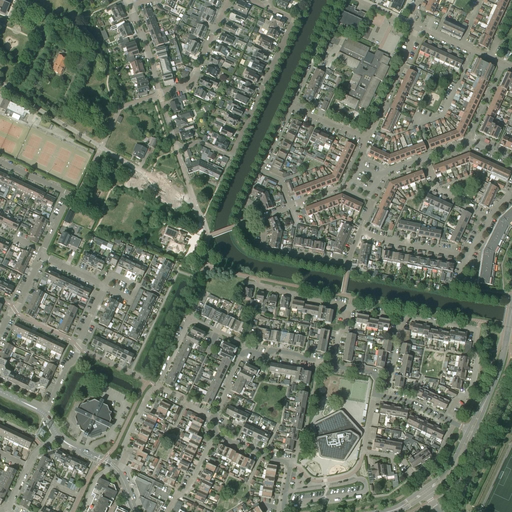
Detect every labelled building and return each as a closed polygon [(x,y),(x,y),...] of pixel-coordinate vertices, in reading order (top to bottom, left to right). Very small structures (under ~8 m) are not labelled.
[(0,0),(0,10),(4,13),(6,8),(7,8),(9,4),(3,2),(4,1),(0,0)] [(248,5),(238,0),(236,4),(235,5),(235,7),(237,8),(236,11),(246,15),(249,9),(246,7),(248,5)] [(285,9),(288,4),(291,5),(292,0),(279,0),(277,6),(285,9)] [(173,10),(175,4),(167,1),(167,2),(166,2),(164,6),(165,6),(164,9),(169,11),(171,9),(173,10)] [(427,5),(435,9),(437,4),(429,1),(427,5)] [(499,1),(497,6),(505,10),(507,5),(499,1)] [(390,2),(388,8),(398,13),(401,7),(392,3),(390,2)] [(204,4),(203,6),(202,6),(199,11),(200,12),(200,13),(212,18),(214,15),(213,15),(214,12),(209,10),(210,7),(204,4)] [(357,33),(366,14),(360,11),(360,12),(358,13),(354,11),(356,7),(352,6),(351,7),(346,5),(337,24),(339,24),(337,28),(345,31),(346,28),(357,33)] [(427,5),(425,11),(433,14),(435,9),(427,5)] [(111,10),(114,16),(123,12),(120,6),(117,7),(114,9),(112,6),(106,9),(107,12),(111,10)] [(497,6),(495,11),(503,14),(505,10),(497,6)] [(143,17),(152,13),(150,8),(142,11),(143,13),(142,13),(143,17)] [(244,22),(246,16),(234,11),(233,13),(232,12),(230,15),(231,15),(229,19),(235,21),(240,23),(241,21),(244,22)] [(495,11),(493,16),(500,19),(503,14),(495,11)] [(123,12),(114,16),(111,17),(114,22),(112,22),(114,26),(116,25),(121,23),(119,20),(126,17),(123,12)] [(146,20),(146,22),(154,18),(152,13),(143,17),(145,21),(146,20)] [(211,21),(212,18),(200,13),(198,18),(196,17),(195,20),(196,21),(203,23),(204,21),(209,23),(211,21)] [(274,16),(271,22),(266,20),(265,22),(264,24),(275,29),(276,26),(282,28),(282,26),(283,26),(284,23),(285,21),(274,16)] [(491,20),(498,24),(500,19),(493,16),(491,20)] [(156,23),(154,18),(146,22),(147,23),(146,23),(147,27),(156,23)] [(491,20),(488,25),(496,29),(498,24),(491,20)] [(198,24),(195,30),(205,34),(206,31),(207,29),(201,26),(203,23),(196,21),(195,23),(198,24)] [(455,26),(445,21),(441,30),(451,34),(455,26)] [(150,30),(150,32),(158,28),(156,23),(147,27),(148,31),(150,30)] [(237,28),(241,30),(243,27),(234,24),(234,23),(232,26),(227,23),(224,29),(234,34),(237,28)] [(118,28),(120,34),(130,30),(127,24),(121,27),(120,24),(116,25),(114,26),(111,28),(110,28),(112,31),(114,30),(118,28)] [(269,26),(263,24),(262,27),(261,29),(268,32),(266,35),(271,38),(276,40),(278,35),(279,34),(268,29),(269,26)] [(486,30),(494,34),(496,29),(488,25),(486,30)] [(461,39),(465,30),(455,26),(451,34),(461,39)] [(160,33),(158,28),(150,32),(151,33),(150,33),(151,37),(160,33)] [(203,37),(205,34),(195,30),(192,28),(191,32),(192,33),(191,34),(188,33),(187,36),(189,37),(195,40),(196,37),(202,40),(203,37)] [(118,45),(121,44),(127,41),(126,38),(132,36),(130,30),(120,34),(122,37),(119,39),(119,41),(117,42),(118,45)] [(483,35),(491,39),(494,34),(486,30),(484,35),(483,35)] [(154,42),(162,38),(165,37),(163,32),(160,33),(151,37),(152,41),(153,40),(154,42)] [(232,39),(223,34),(220,41),(223,42),(224,42),(223,43),(227,44),(231,46),(234,39),(232,39)] [(491,39),(483,35),(478,45),(487,49),(491,39)] [(271,51),(273,46),(271,45),(273,41),(270,40),(260,36),(258,41),(261,42),(259,45),(263,47),(271,51)] [(184,45),(188,46),(197,51),(199,48),(198,47),(199,45),(194,42),(195,40),(189,37),(188,40),(189,40),(188,42),(187,42),(185,43),(184,45)] [(164,44),(162,38),(154,42),(154,43),(153,43),(155,47),(157,46),(164,44)] [(379,56),(378,59),(374,57),(374,56),(367,52),(369,49),(355,42),(355,41),(348,38),(346,42),(344,41),(343,44),(345,45),(343,49),(345,50),(344,52),(340,50),(339,53),(338,52),(335,60),(339,62),(354,69),(352,72),(353,74),(354,74),(347,88),(351,90),(348,96),(344,95),(341,102),(354,108),(355,109),(356,107),(366,111),(372,97),(380,80),(382,81),(388,67),(386,66),(390,59),(382,55),(381,55),(380,55),(380,56),(379,56)] [(128,44),(127,41),(121,44),(122,49),(126,48),(127,51),(137,48),(135,42),(128,44)] [(219,46),(218,46),(217,47),(215,51),(218,53),(222,55),(224,56),(225,56),(227,52),(226,51),(227,50),(226,50),(228,47),(222,44),(220,43),(219,46)] [(428,46),(423,43),(419,51),(425,54),(428,46)] [(196,53),(197,51),(188,46),(186,49),(184,48),(181,53),(188,56),(189,53),(194,56),(196,53)] [(253,49),(256,51),(253,57),(256,58),(257,58),(265,61),(268,55),(260,52),(261,49),(254,46),(253,49)] [(428,46),(425,54),(430,56),(434,48),(428,46)] [(329,52),(330,50),(323,47),(318,64),(326,67),(331,53),(329,52)] [(127,62),(129,61),(133,59),(132,56),(139,54),(137,48),(127,51),(128,55),(125,56),(127,62)] [(434,48),(430,56),(435,58),(438,51),(434,48)] [(438,51),(435,58),(440,61),(443,53),(438,51)] [(443,53),(440,61),(444,63),(448,55),(443,53)] [(51,71),(61,75),(63,71),(66,66),(70,60),(59,54),(54,65),(51,71)] [(449,65),(453,57),(448,55),(444,63),(449,65)] [(212,56),(211,59),(210,58),(209,61),(209,62),(217,66),(218,62),(222,64),(224,61),(222,60),(212,56)] [(453,57),(449,65),(454,67),(458,60),(453,57)] [(259,64),(260,62),(252,58),(250,63),(253,64),(251,68),(254,70),(261,73),(264,67),(259,64)] [(131,64),(133,70),(143,67),(141,61),(136,62),(135,59),(133,59),(129,61),(130,64),(131,64)] [(481,75),(480,79),(488,82),(486,81),(493,67),(477,59),(470,74),(477,77),(478,74),(479,74),(478,77),(480,78),(481,75)] [(454,67),(459,70),(463,62),(458,60),(454,67)] [(161,70),(172,67),(171,64),(171,62),(168,63),(160,65),(161,70)] [(144,73),(143,67),(133,70),(134,76),(131,76),(132,79),(138,78),(138,75),(144,73)] [(161,70),(162,75),(173,72),(172,67),(161,70)] [(210,68),(207,67),(204,73),(206,74),(215,78),(217,75),(218,75),(220,70),(216,68),(213,67),(212,69),(210,71),(210,68)] [(258,77),(255,76),(256,73),(253,72),(247,69),(244,74),(248,76),(246,79),(249,81),(256,83),(256,82),(257,82),(257,81),(258,77)] [(323,73),(316,69),(314,75),(324,80),(327,74),(330,76),(331,74),(328,73),(324,71),(323,73)] [(406,75),(414,78),(416,73),(408,70),(406,75)] [(175,78),(173,72),(162,75),(164,81),(174,78),(175,78)] [(509,93),(511,93),(511,75),(507,73),(500,88),(499,87),(498,87),(506,91),(508,87),(511,89),(509,93)] [(324,80),(314,75),(312,80),(322,84),(324,80)] [(412,83),(414,78),(406,75),(404,80),(412,83)] [(137,82),(138,88),(148,85),(147,79),(145,80),(144,77),(132,80),(132,82),(134,83),(137,82)] [(176,85),(174,78),(164,81),(165,86),(170,85),(171,86),(176,85)] [(202,78),(199,84),(209,89),(211,84),(216,87),(218,83),(211,79),(210,82),(202,78)] [(253,89),(250,87),(251,84),(248,83),(241,80),(239,85),(242,87),(241,90),(251,95),(251,94),(252,93),(253,94),(254,91),(253,90),(253,89)] [(322,84),(312,80),(309,84),(320,89),(322,84)] [(409,88),(412,83),(404,80),(401,85),(409,88)] [(478,83),(476,88),(483,92),(486,86),(478,83)] [(320,89),(309,84),(307,89),(318,94),(320,89)] [(148,85),(138,88),(137,88),(139,94),(138,94),(137,95),(135,96),(134,97),(135,99),(139,98),(139,97),(147,95),(146,92),(149,91),(147,86),(148,85)] [(409,88),(401,85),(399,89),(407,93),(410,94),(412,90),(409,88)] [(504,96),(506,91),(498,87),(496,92),(504,96)] [(473,93),(481,96),(483,92),(476,88),(473,93)] [(209,100),(208,98),(210,95),(214,97),(214,96),(215,94),(209,91),(208,94),(197,89),(194,95),(197,97),(207,101),(209,100)] [(243,97),(244,94),(236,91),(234,89),(232,93),(236,95),(235,98),(234,100),(245,105),(246,104),(247,104),(249,100),(243,97)] [(318,94),(307,89),(305,94),(315,99),(318,94)] [(397,94),(405,97),(408,99),(410,94),(407,93),(399,89),(397,94)] [(502,100),(504,96),(496,92),(494,97),(502,100)] [(473,93),(471,98),(479,101),(481,96),(473,93)] [(313,98),(305,94),(302,99),(306,101),(305,102),(312,106),(315,99),(313,98)] [(397,94),(395,99),(403,103),(405,98),(408,99),(405,97),(397,94)] [(181,111),(181,110),(183,110),(181,102),(184,101),(186,100),(184,95),(177,98),(177,101),(170,103),(171,108),(172,107),(172,109),(173,110),(174,110),(175,113),(181,111)] [(500,105),(502,100),(494,97),(492,102),(500,105)] [(0,108),(6,111),(7,109),(25,117),(27,114),(30,115),(31,112),(1,98),(3,99),(0,105),(0,108)] [(479,101),(471,98),(469,102),(477,106),(479,101)] [(403,103),(395,99),(393,104),(400,108),(403,103)] [(228,105),(231,107),(229,111),(241,116),(244,110),(241,109),(242,106),(232,102),(230,101),(228,105)] [(469,102),(467,108),(474,111),(477,106),(469,102)] [(500,105),(492,102),(489,107),(497,110),(500,105)] [(398,113),(400,108),(393,104),(390,109),(398,113)] [(495,115),(497,110),(489,107),(487,112),(495,115)] [(474,111),(467,108),(465,112),(472,116),(474,111)] [(399,113),(398,113),(390,109),(381,129),(390,133),(399,113)] [(193,118),(191,111),(178,115),(179,118),(175,119),(178,128),(187,124),(188,124),(186,120),(193,118)] [(465,112),(462,118),(470,122),(472,116),(465,112)] [(486,115),(485,116),(493,120),(495,115),(487,112),(486,115)] [(226,123),(235,127),(236,124),(239,118),(227,113),(226,116),(228,117),(226,123)] [(491,123),(493,120),(485,116),(485,117),(486,118),(479,132),(496,140),(503,124),(496,121),(495,125),(491,123)] [(462,118),(460,123),(468,126),(470,122),(462,118)] [(302,124),(293,120),(291,124),(300,128),(302,124)] [(457,128),(465,132),(468,126),(460,123),(457,128)] [(182,128),(183,131),(179,133),(182,140),(193,137),(191,131),(193,130),(193,131),(196,130),(194,124),(188,126),(182,128)] [(291,124),(289,129),(298,133),(300,128),(291,124)] [(220,134),(231,138),(232,135),(233,135),(234,133),(233,133),(234,132),(223,127),(220,134)] [(457,128),(456,131),(462,138),(463,137),(465,132),(457,128)] [(287,134),(296,138),(298,133),(289,129),(287,134)] [(320,131),(315,129),(309,141),(314,143),(320,131)] [(324,133),(320,131),(314,143),(319,145),(324,133)] [(456,131),(452,132),(455,141),(461,138),(462,138),(456,131)] [(224,142),(226,139),(218,135),(214,133),(212,137),(217,139),(214,146),(225,151),(226,149),(228,146),(227,146),(228,144),(224,142)] [(324,133),(319,145),(324,147),(329,136),(324,133)] [(287,134),(285,138),(294,142),(296,138),(287,134)] [(448,134),(443,136),(446,144),(451,142),(448,134)] [(328,150),(334,138),(329,136),(324,147),(328,150)] [(508,139),(503,137),(500,145),(504,147),(508,139)] [(154,149),(158,140),(153,138),(149,146),(150,147),(153,148),(154,149)] [(283,143),(292,147),(294,142),(285,138),(283,143)] [(438,138),(432,140),(435,148),(441,146),(438,138)] [(435,148),(432,140),(427,142),(430,150),(435,148)] [(283,143),(280,148),(289,152),(292,147),(283,143)] [(355,146),(347,143),(344,148),(352,151),(355,146)] [(146,150),(136,145),(134,149),(136,150),(133,156),(142,159),(146,150)] [(421,153),(418,145),(413,147),(416,155),(421,153)] [(371,147),(368,155),(374,158),(377,150),(371,147)] [(280,148),(278,152),(287,156),(290,158),(292,155),(288,154),(289,152),(280,148)] [(344,148),(342,153),(350,156),(352,151),(344,148)] [(378,160),(382,152),(377,150),(374,158),(378,160)] [(287,156),(278,152),(276,157),(285,161),(287,156)] [(401,160),(398,152),(393,154),(396,162),(401,160)] [(342,153),(340,158),(348,161),(350,156),(342,153)] [(276,157),(274,161),(283,166),(286,167),(288,162),(285,161),(276,157)] [(348,161),(340,158),(338,162),(346,166),(348,161)] [(456,168),(461,166),(458,158),(453,160),(456,168)] [(477,166),(482,169),(486,161),(481,159),(477,166)] [(194,172),(191,163),(189,160),(187,161),(187,162),(185,163),(188,174),(194,172)] [(451,170),(456,168),(453,160),(448,161),(451,170)] [(194,172),(198,171),(199,161),(191,163),(194,172)] [(207,164),(199,161),(198,171),(203,173),(207,164)] [(272,166),(274,168),(277,169),(280,170),(281,171),(283,166),(274,161),(272,166)] [(445,172),(451,170),(448,161),(442,163),(445,172)] [(486,161),(482,169),(487,171),(490,163),(486,161)] [(338,162),(336,167),(343,171),(346,166),(338,162)] [(208,163),(207,164),(203,173),(208,175),(213,165),(208,163)] [(487,171),(491,173),(495,165),(490,163),(487,171)] [(208,175),(213,177),(217,169),(218,167),(213,165),(208,175)] [(432,167),(435,175),(441,173),(437,165),(432,167)] [(495,165),(491,173),(491,174),(506,181),(510,172),(495,165)] [(222,171),(223,169),(218,167),(217,169),(213,177),(218,180),(222,171)] [(343,171),(336,167),(333,172),(341,176),(343,171)] [(425,179),(422,171),(416,173),(419,181),(425,179)] [(332,175),(338,182),(339,181),(341,176),(333,172),(332,175)] [(414,183),(419,181),(416,173),(411,175),(414,183)] [(338,182),(332,175),(328,176),(331,185),(337,183),(338,182)] [(409,185),(414,183),(411,175),(406,177),(409,185)] [(2,186),(1,187),(6,189),(11,178),(7,176),(2,186)] [(404,187),(409,185),(406,177),(401,179),(404,187)] [(16,180),(11,178),(6,189),(8,190),(10,187),(13,188),(16,180)] [(326,187),(323,178),(318,180),(321,188),(326,187)] [(14,193),(16,194),(21,182),(16,180),(13,188),(16,190),(14,193)] [(318,180),(313,182),(316,190),(321,188),(318,180)] [(396,190),(400,188),(397,180),(390,183),(396,190)] [(21,196),(22,193),(26,185),(21,182),(16,194),(21,196)] [(316,190),(313,182),(308,184),(311,192),(316,190)] [(394,194),(396,190),(390,183),(389,184),(386,190),(394,194)] [(308,184),(303,186),(306,194),(311,192),(308,184)] [(24,197),(26,198),(31,187),(26,185),(22,193),(25,194),(24,197)] [(479,205),(488,209),(497,189),(489,185),(479,205)] [(260,188),(259,188),(255,186),(251,195),(255,197),(260,188)] [(306,194),(303,186),(298,188),(301,196),(306,194)] [(36,189),(31,187),(26,198),(28,199),(29,196),(32,197),(36,189)] [(264,190),(260,188),(255,197),(260,199),(264,190)] [(294,192),(295,195),(296,198),(301,196),(298,188),(293,190),(294,192)] [(34,202),(36,203),(41,192),(36,189),(32,197),(35,199),(34,202)] [(268,192),(264,190),(260,199),(260,200),(261,199),(262,200),(262,201),(261,201),(270,198),(268,192)] [(46,194),(41,192),(36,203),(38,204),(38,202),(41,204),(46,194)] [(51,196),(46,194),(41,204),(44,205),(43,208),(45,209),(51,196)] [(390,203),(392,198),(384,194),(382,199),(390,203)] [(424,202),(429,204),(432,197),(427,194),(424,202)] [(56,199),(51,196),(45,209),(47,210),(48,207),(51,209),(56,199)] [(333,207),(338,205),(335,197),(330,199),(333,207)] [(344,205),(349,208),(353,200),(346,197),(344,205)] [(434,207),(437,199),(432,197),(429,204),(434,207)] [(261,201),(263,206),(272,202),(270,198),(261,201)] [(328,209),(333,207),(330,199),(325,201),(328,209)] [(388,207),(390,203),(382,199),(380,204),(388,207)] [(434,207),(439,209),(442,201),(437,199),(434,207)] [(349,208),(354,210),(358,202),(353,200),(349,208)] [(439,209),(444,211),(447,203),(442,201),(439,209)] [(272,202),(263,206),(264,211),(274,208),(272,202)] [(359,212),(363,204),(358,202),(354,210),(359,212)] [(318,213),(323,211),(320,203),(315,205),(318,213)] [(449,214),(452,206),(447,203),(444,211),(449,214)] [(386,212),(388,207),(380,204),(378,208),(386,212)] [(318,213),(315,205),(310,207),(313,215),(318,213)] [(307,217),(313,215),(310,207),(304,208),(307,217)] [(386,212),(378,208),(371,224),(379,228),(387,212),(386,212)] [(493,254),(493,253),(497,255),(509,229),(506,228),(507,226),(508,225),(511,227),(511,226),(511,208),(502,218),(500,220),(499,221),(498,224),(497,223),(485,249),(484,251),(483,253),(483,256),(479,283),(492,285),(496,257),(492,257),(492,255),(493,254)] [(69,211),(64,221),(70,224),(74,214),(69,211)] [(471,215),(463,211),(461,216),(469,220),(471,215)] [(11,218),(10,217),(11,215),(9,214),(9,213),(7,212),(2,223),(7,226),(11,218)] [(7,226),(12,228),(17,217),(15,216),(14,219),(11,218),(7,226)] [(12,228),(17,230),(22,219),(22,218),(18,216),(18,217),(17,217),(12,228)] [(45,225),(47,220),(37,216),(36,219),(35,218),(34,220),(45,225)] [(469,220),(461,216),(458,221),(466,225),(469,220)] [(278,217),(268,220),(270,225),(279,222),(278,217)] [(35,226),(43,230),(45,225),(34,220),(33,222),(36,224),(35,226)] [(466,225),(458,221),(456,226),(464,230),(466,225)] [(279,222),(270,225),(272,230),(281,227),(279,222)] [(349,227),(344,224),(343,224),(341,228),(350,233),(353,226),(350,224),(349,227)] [(33,229),(30,228),(29,230),(40,235),(43,230),(35,226),(33,229)] [(464,230),(456,226),(454,231),(462,235),(464,230)] [(179,251),(179,250),(180,250),(183,251),(183,250),(184,250),(185,248),(184,248),(186,243),(183,242),(186,234),(179,231),(178,232),(168,228),(165,235),(173,238),(170,246),(168,248),(173,250),(174,251),(174,252),(175,252),(176,252),(177,252),(178,252),(179,251)] [(341,228),(339,233),(348,237),(350,233),(341,228)] [(38,240),(40,235),(29,230),(28,232),(31,233),(30,236),(33,238),(31,241),(36,244),(38,240)] [(462,235),(454,231),(452,236),(460,239),(462,235)] [(63,233),(61,238),(58,244),(66,247),(67,244),(69,245),(70,245),(74,247),(78,249),(81,240),(77,239),(71,236),(69,235),(70,234),(65,232),(65,233),(63,233)] [(348,237),(339,233),(337,238),(346,242),(348,237)] [(449,241),(457,244),(460,239),(452,236),(449,241)] [(337,238),(335,243),(344,247),(346,242),(337,238)] [(344,247),(335,243),(331,241),(330,246),(335,249),(333,253),(340,254),(344,247)] [(3,251),(7,252),(10,244),(5,242),(0,252),(2,254),(3,251)] [(362,242),(360,249),(370,251),(371,246),(365,245),(365,242),(362,242)] [(29,259),(33,251),(28,248),(26,252),(23,250),(22,253),(19,252),(18,254),(29,259)] [(86,264),(91,256),(91,255),(92,253),(87,250),(85,253),(86,253),(83,259),(82,259),(82,260),(83,260),(81,262),(85,264),(86,264)] [(111,251),(109,254),(106,260),(102,257),(100,260),(96,269),(98,270),(101,272),(105,263),(109,264),(110,265),(114,256),(116,253),(111,251)] [(88,265),(91,267),(96,258),(95,258),(96,256),(92,253),(91,256),(86,264),(88,265)] [(19,260),(27,264),(29,259),(18,254),(17,256),(20,257),(19,260)] [(96,258),(91,267),(95,269),(95,268),(96,269),(102,257),(97,255),(96,256),(96,258)] [(123,255),(117,266),(122,269),(127,260),(128,257),(123,255)] [(115,267),(119,258),(114,256),(110,265),(111,265),(111,266),(115,267)] [(136,264),(138,262),(133,259),(131,262),(127,271),(129,272),(132,273),(136,264)] [(357,265),(364,266),(364,268),(367,269),(368,264),(371,265),(371,262),(368,261),(358,259),(357,265)] [(13,264),(25,269),(27,264),(19,260),(17,263),(14,262),(13,264)] [(131,262),(127,260),(122,269),(126,270),(127,271),(131,262)] [(165,260),(162,265),(171,270),(172,268),(174,265),(172,264),(165,260)] [(14,270),(22,274),(25,269),(13,264),(12,266),(15,267),(14,270)] [(136,275),(137,276),(141,267),(136,264),(132,273),(136,275)] [(143,264),(141,267),(137,276),(138,276),(142,278),(146,269),(147,270),(148,266),(143,264)] [(171,270),(162,265),(160,270),(169,275),(171,271),(171,270)] [(47,282),(48,280),(52,272),(47,270),(43,277),(42,277),(41,280),(47,282)] [(160,270),(158,275),(167,279),(167,278),(169,275),(160,270)] [(52,272),(48,280),(51,281),(50,283),(52,284),(57,274),(52,272)] [(55,283),(58,284),(61,277),(57,274),(52,284),(54,285),(55,283)] [(167,279),(158,275),(155,280),(164,284),(166,281),(167,279)] [(62,289),(63,287),(66,279),(61,277),(58,284),(57,287),(62,289)] [(63,287),(68,289),(71,281),(66,279),(63,287)] [(9,285),(10,283),(5,280),(0,290),(5,293),(4,294),(5,294),(9,285)] [(155,280),(153,285),(162,289),(163,288),(164,284),(155,280)] [(68,289),(70,290),(69,292),(71,293),(73,291),(76,284),(71,281),(68,289)] [(76,284),(73,291),(71,293),(76,296),(77,294),(81,286),(76,284)] [(14,287),(9,285),(5,294),(10,296),(14,287)] [(161,291),(162,289),(153,285),(151,290),(160,294),(161,291)] [(81,286),(77,294),(76,296),(81,298),(82,296),(86,288),(81,286)] [(88,298),(91,291),(86,288),(82,296),(81,298),(87,301),(88,298)] [(243,298),(251,299),(252,289),(245,288),(243,298)] [(34,295),(45,300),(48,295),(37,290),(34,295)] [(259,301),(259,303),(262,304),(264,293),(258,291),(256,300),(259,301)] [(146,294),(148,296),(147,298),(156,302),(156,301),(157,301),(158,298),(149,293),(147,292),(146,294)] [(32,300),(40,303),(43,305),(45,300),(34,295),(32,300)] [(277,296),(270,295),(268,307),(275,308),(277,296)] [(280,308),(287,309),(289,299),(282,297),(280,307),(280,308)] [(156,302),(147,298),(145,303),(154,307),(155,304),(156,302)] [(119,303),(110,299),(108,304),(117,308),(119,303)] [(30,305),(37,308),(40,303),(32,300),(30,305)] [(154,307),(145,303),(142,308),(151,312),(152,311),(154,307)] [(114,313),(117,308),(108,304),(106,307),(105,309),(114,313)] [(37,314),(40,309),(37,308),(30,305),(27,309),(37,314)] [(70,305),(68,311),(76,314),(78,309),(70,305)] [(203,309),(200,315),(206,318),(211,308),(205,306),(203,309)] [(323,320),(325,310),(325,309),(325,308),(318,306),(317,316),(317,319),(323,320)] [(151,312),(142,308),(140,313),(149,317),(151,314),(150,314),(151,312)] [(211,308),(206,318),(211,320),(216,311),(211,308)] [(35,320),(37,314),(27,309),(25,315),(32,318),(32,319),(35,320)] [(105,310),(103,313),(112,318),(114,313),(105,309),(105,310)] [(333,311),(325,310),(323,320),(325,321),(324,323),(325,323),(331,324),(332,318),(332,317),(332,316),(332,315),(333,313),(333,311)] [(76,314),(68,311),(66,315),(73,319),(76,314)] [(211,320),(217,323),(222,313),(216,311),(211,320)] [(101,318),(110,323),(112,318),(103,313),(101,317),(101,318)] [(147,322),(147,321),(149,317),(140,313),(138,318),(147,322)] [(222,313),(217,323),(222,326),(227,316),(222,313)] [(66,315),(63,320),(71,324),(73,319),(66,315)] [(227,316),(222,326),(228,328),(232,318),(227,316)] [(107,328),(110,323),(101,318),(100,320),(98,323),(107,328)] [(146,324),(146,323),(147,322),(138,318),(136,320),(134,319),(133,321),(135,323),(144,327),(146,324)] [(232,318),(228,328),(233,331),(238,321),(232,318)] [(71,324),(63,320),(61,325),(69,329),(71,324)] [(242,327),(243,324),(238,321),(233,331),(237,333),(240,334),(242,335),(243,332),(245,328),(242,327)] [(143,330),(144,327),(135,323),(133,328),(142,332),(143,330)] [(411,333),(417,334),(419,325),(410,323),(409,330),(412,330),(411,333)] [(12,332),(17,334),(21,326),(16,324),(12,332)] [(61,325),(59,324),(56,330),(59,331),(59,330),(66,334),(69,329),(61,325)] [(17,334),(22,337),(26,328),(21,326),(17,334)] [(26,328),(22,337),(27,339),(31,331),(26,328)] [(131,333),(140,337),(141,333),(142,332),(133,328),(131,333)] [(202,339),(205,333),(200,331),(199,331),(198,330),(197,330),(193,328),(190,335),(188,335),(183,344),(191,348),(193,344),(197,346),(197,345),(200,339),(200,338),(202,339)] [(257,331),(256,339),(262,340),(264,329),(258,328),(257,331)] [(264,329),(262,340),(268,341),(270,330),(264,329)] [(27,339),(32,341),(36,333),(31,331),(27,339)] [(138,342),(140,337),(131,333),(128,331),(127,333),(130,335),(128,337),(138,342)] [(472,342),(467,342),(465,341),(466,338),(467,333),(461,332),(460,342),(465,343),(465,344),(471,345),(472,342)] [(32,341),(36,343),(40,335),(36,333),(32,341)] [(40,335),(36,343),(41,346),(45,337),(40,335)] [(96,348),(100,339),(95,336),(91,345),(94,347),(95,347),(96,348)] [(304,347),(306,337),(300,336),(298,346),(304,347)] [(41,346),(46,348),(50,340),(45,337),(41,346)] [(97,348),(101,350),(105,341),(106,339),(101,337),(100,339),(96,348),(97,348)] [(50,340),(46,348),(51,350),(55,342),(50,340)] [(105,341),(101,350),(104,352),(106,352),(110,343),(105,341)] [(107,353),(110,355),(115,346),(116,342),(114,341),(112,345),(110,343),(106,352),(107,353)] [(51,350),(56,353),(60,344),(55,342),(51,350)] [(224,342),(221,348),(223,349),(222,350),(232,355),(236,348),(232,346),(231,346),(230,345),(229,345),(224,342)] [(4,348),(12,352),(14,347),(6,343),(4,348)] [(60,344),(56,353),(61,355),(65,347),(60,344)] [(189,353),(191,348),(183,344),(181,350),(189,353)] [(115,357),(119,348),(115,346),(110,355),(114,356),(115,357)] [(117,358),(120,359),(124,350),(125,348),(121,346),(119,348),(115,357),(117,358)] [(4,348),(1,353),(10,357),(12,352),(4,348)] [(124,350),(120,359),(124,361),(125,361),(129,353),(124,350)] [(186,358),(189,353),(181,350),(179,354),(186,358)] [(232,355),(222,350),(219,356),(223,358),(231,362),(234,356),(232,355)] [(212,351),(210,356),(217,359),(218,356),(216,355),(217,353),(216,353),(212,351)] [(0,355),(0,358),(7,362),(10,357),(1,353),(0,355)] [(134,355),(129,353),(125,361),(126,362),(130,364),(132,359),(134,360),(136,357),(134,356),(134,355)] [(184,363),(186,358),(179,354),(177,359),(184,363)] [(221,362),(221,363),(229,366),(231,362),(223,358),(221,362)] [(182,368),(184,363),(177,359),(174,364),(182,368)] [(261,368),(249,362),(248,365),(246,364),(243,371),(253,376),(253,375),(255,376),(258,370),(259,370),(261,368)] [(56,367),(48,363),(46,368),(54,372),(56,367)] [(219,368),(226,372),(229,366),(221,363),(219,368)] [(179,373),(182,368),(174,364),(172,369),(179,373)] [(6,370),(6,368),(1,370),(1,371),(0,371),(0,377),(7,381),(11,372),(6,370)] [(46,368),(43,373),(52,377),(54,372),(46,368)] [(219,368),(216,373),(224,376),(226,372),(219,368)] [(303,369),(297,368),(295,377),(294,381),(295,381),(301,382),(303,371),(303,369)] [(177,377),(179,373),(172,369),(170,374),(177,377)] [(250,382),(253,376),(243,371),(243,372),(241,371),(238,377),(246,380),(250,382)] [(303,382),(302,384),(308,385),(311,373),(303,371),(301,382),(303,382)] [(11,372),(7,381),(12,383),(16,375),(11,372)] [(49,382),(52,377),(43,373),(41,378),(49,382)] [(214,377),(222,381),(224,376),(216,373),(214,377)] [(175,382),(177,377),(170,374),(167,379),(175,382)] [(21,377),(16,375),(12,383),(17,385),(21,377)] [(22,388),(26,379),(21,377),(17,385),(22,388)] [(214,377),(212,382),(220,385),(222,381),(214,377)] [(244,385),(246,380),(238,377),(236,381),(244,385)] [(39,383),(37,383),(39,388),(40,388),(41,389),(41,390),(43,391),(44,391),(45,390),(46,389),(49,382),(41,378),(39,383)] [(31,382),(26,379),(22,388),(27,390),(31,382)] [(172,387),(175,382),(167,379),(165,384),(172,388),(172,387)] [(403,383),(404,381),(395,380),(394,387),(402,388),(403,383)] [(242,390),(244,385),(236,381),(234,386),(242,390)] [(39,388),(37,383),(36,384),(31,382),(27,390),(35,394),(37,394),(38,393),(38,391),(38,390),(38,389),(39,388)] [(210,387),(217,391),(220,385),(212,382),(210,387)] [(239,395),(242,390),(234,386),(231,391),(239,395)] [(419,387),(415,396),(420,399),(426,387),(424,386),(423,387),(422,388),(419,387)] [(210,387),(207,392),(215,395),(217,391),(210,387)] [(426,387),(420,399),(425,401),(429,392),(427,391),(428,389),(427,388),(426,387)] [(207,392),(205,397),(213,401),(215,395),(207,392)] [(429,392),(425,401),(430,403),(434,394),(429,392)] [(434,394),(430,403),(435,406),(439,397),(434,394)] [(213,401),(205,397),(203,400),(202,400),(200,403),(203,404),(205,405),(206,404),(210,406),(213,401)] [(439,397),(435,406),(440,408),(444,399),(439,397)] [(440,408),(445,410),(448,403),(449,401),(444,399),(440,408)] [(108,427),(109,428),(109,429),(111,424),(111,425),(109,424),(111,420),(110,415),(111,414),(112,412),(109,411),(108,406),(103,404),(103,402),(104,403),(104,402),(100,400),(100,401),(99,402),(95,400),(89,402),(87,401),(86,403),(81,405),(79,410),(77,409),(78,409),(77,408),(75,413),(76,413),(76,412),(77,413),(75,418),(77,423),(76,425),(78,426),(79,426),(81,431),(89,434),(89,433),(91,432),(93,436),(98,435),(100,436),(101,434),(106,432),(104,429),(108,427)] [(159,406),(168,411),(171,403),(167,401),(166,404),(161,401),(159,406)] [(373,413),(373,416),(379,417),(380,414),(385,415),(387,405),(381,404),(379,414),(373,413)] [(165,416),(168,411),(159,406),(156,411),(165,416)] [(234,408),(229,406),(225,414),(230,416),(234,408)] [(239,410),(234,408),(230,416),(235,418),(239,410)] [(244,413),(239,410),(235,418),(240,421),(244,413)] [(154,416),(149,413),(149,414),(163,421),(165,416),(156,411),(154,416)] [(245,411),(244,413),(240,421),(245,423),(250,413),(245,411)] [(315,424),(313,426),(318,455),(322,459),(341,463),(345,461),(360,437),(360,432),(343,413),(337,412),(315,424)] [(194,419),(192,422),(201,426),(203,421),(201,420),(202,418),(192,413),(190,417),(194,419)] [(163,421),(149,414),(147,418),(146,419),(155,423),(158,418),(163,421)] [(406,424),(411,427),(415,418),(410,415),(408,419),(406,424)] [(416,429),(420,420),(415,418),(411,427),(416,429)] [(155,423),(146,419),(146,420),(144,423),(153,428),(155,423)] [(416,429),(421,431),(425,422),(420,420),(416,429)] [(201,426),(192,422),(190,427),(199,431),(201,426)] [(426,434),(430,425),(425,422),(421,431),(426,434)] [(142,428),(152,433),(153,432),(152,431),(153,428),(144,423),(143,427),(142,428)] [(241,432),(246,434),(250,426),(245,424),(241,432)] [(435,427),(430,425),(426,434),(428,435),(431,436),(435,427)] [(255,429),(250,426),(246,434),(251,437),(255,429)] [(196,436),(197,436),(199,431),(190,427),(188,432),(187,432),(193,435),(196,436)] [(431,436),(436,438),(440,429),(435,427),(431,436)] [(141,430),(140,433),(148,438),(150,434),(152,435),(152,433),(142,428),(141,430)] [(4,437),(9,440),(13,431),(8,429),(4,437)] [(255,429),(251,437),(256,439),(260,431),(255,429)] [(436,438),(441,441),(441,439),(445,432),(440,429),(436,438)] [(9,440),(14,442),(18,434),(13,431),(9,440)] [(265,433),(260,431),(256,439),(261,441),(265,433)] [(137,438),(146,442),(148,443),(149,441),(147,440),(148,438),(140,433),(138,436),(137,438)] [(265,433),(261,441),(266,444),(270,436),(265,433)] [(14,442),(19,444),(23,436),(18,434),(14,442)] [(191,438),(191,440),(200,444),(202,438),(197,436),(196,436),(193,435),(191,438)] [(19,444),(23,447),(27,438),(23,436),(19,444)] [(27,438),(23,447),(29,449),(33,441),(27,438)] [(137,440),(136,441),(135,443),(144,447),(146,442),(137,438),(137,440)] [(188,444),(197,448),(200,444),(191,440),(188,444)] [(135,443),(133,448),(138,451),(138,450),(148,455),(149,453),(143,450),(144,447),(135,443)] [(195,453),(197,448),(188,444),(187,447),(185,446),(184,448),(186,449),(195,453)] [(226,447),(219,444),(214,453),(222,456),(226,447)] [(434,450),(426,446),(426,447),(427,447),(426,448),(421,451),(427,459),(432,456),(430,453),(432,452),(433,450),(434,450)] [(231,450),(226,447),(222,456),(227,459),(231,450)] [(184,448),(181,453),(193,458),(195,453),(186,449),(184,448)] [(136,456),(145,460),(148,455),(138,450),(138,451),(136,456)] [(232,461),(235,453),(236,452),(231,450),(227,459),(231,461),(232,461)] [(50,453),(52,458),(59,462),(63,453),(57,451),(56,451),(50,453)] [(421,451),(417,454),(422,462),(427,459),(421,451)] [(40,461),(48,465),(52,458),(50,453),(47,454),(47,455),(43,456),(40,461)] [(68,456),(63,453),(59,462),(64,464),(68,456)] [(181,453),(179,458),(190,463),(193,458),(181,453)] [(236,464),(240,455),(235,453),(232,461),(231,461),(231,462),(230,463),(232,464),(233,463),(236,464)] [(412,457),(418,466),(422,462),(417,454),(412,457)] [(238,468),(240,469),(245,458),(240,455),(236,464),(239,466),(238,468)] [(68,456),(64,464),(63,466),(67,468),(68,466),(72,458),(68,456)] [(145,460),(136,456),(133,461),(143,466),(145,460)] [(413,469),(418,466),(412,457),(408,461),(413,469)] [(68,466),(73,469),(77,460),(72,458),(68,466)] [(179,464),(188,468),(190,463),(179,458),(178,458),(177,460),(181,461),(179,464)] [(215,460),(210,458),(208,461),(214,463),(213,465),(217,467),(217,466),(219,464),(215,462),(215,460)] [(246,469),(250,460),(245,458),(240,469),(245,471),(246,469)] [(82,463),(77,460),(73,469),(78,471),(82,463)] [(255,462),(250,460),(246,469),(251,471),(255,462)] [(48,465),(40,461),(38,466),(46,470),(49,471),(51,467),(48,465)] [(133,461),(130,467),(140,471),(143,466),(133,461)] [(218,468),(217,467),(213,465),(214,463),(208,461),(205,468),(214,473),(216,474),(218,468)] [(87,465),(82,463),(78,471),(83,473),(82,476),(85,477),(89,469),(86,468),(87,465)] [(186,473),(188,468),(179,464),(178,467),(172,464),(171,466),(186,473)] [(381,476),(380,466),(380,464),(374,465),(374,467),(371,467),(371,470),(367,471),(368,476),(369,480),(377,478),(377,477),(381,476)] [(395,482),(398,481),(397,474),(394,475),(393,472),(391,472),(390,466),(388,466),(388,467),(386,467),(386,465),(380,466),(381,476),(384,476),(384,477),(385,477),(394,476),(395,482)] [(46,470),(38,466),(36,471),(44,475),(46,470)] [(186,473),(171,466),(168,471),(178,476),(180,471),(186,473)] [(17,471),(8,467),(6,472),(14,476),(17,471)] [(214,473),(205,468),(202,473),(211,477),(214,473)] [(1,476),(12,481),(14,476),(6,472),(3,471),(1,476)] [(33,476),(42,480),(44,475),(36,471),(33,476)] [(166,477),(175,481),(178,476),(168,471),(166,477)] [(211,477),(202,473),(200,478),(212,484),(209,482),(211,477)] [(136,477),(134,481),(142,501),(143,502),(144,502),(144,503),(144,504),(144,506),(145,508),(146,510),(147,511),(157,511),(158,510),(159,509),(160,507),(161,506),(162,507),(163,503),(156,500),(155,499),(150,496),(150,495),(152,492),(154,488),(153,487),(154,486),(161,489),(163,485),(139,474),(137,477),(136,477)] [(0,481),(1,482),(10,486),(12,481),(1,476),(0,478),(0,481)] [(31,481),(39,485),(42,480),(33,476),(31,481)] [(173,487),(175,481),(166,477),(164,476),(163,478),(165,479),(163,482),(173,487)] [(103,511),(106,506),(105,505),(106,503),(111,505),(117,493),(114,485),(99,478),(92,493),(95,495),(87,511),(103,511)] [(200,478),(203,480),(201,485),(210,489),(212,484),(200,478)] [(29,486),(37,490),(39,485),(31,481),(29,486)] [(0,484),(0,487),(7,491),(10,486),(1,482),(0,484)] [(210,489),(201,485),(199,489),(208,494),(210,489)] [(26,491),(35,495),(37,490),(29,486),(26,491)] [(208,494),(199,489),(197,494),(206,499),(208,494)] [(24,496),(32,500),(35,495),(26,491),(24,496)] [(197,494),(194,499),(203,504),(206,499),(197,494)] [(22,501),(30,504),(32,500),(24,496),(22,501)] [(22,501),(19,506),(28,510),(30,504),(22,501)] [(252,507),(253,509),(255,511),(261,511),(260,510),(262,509),(260,508),(259,505),(258,503),(252,507)]
